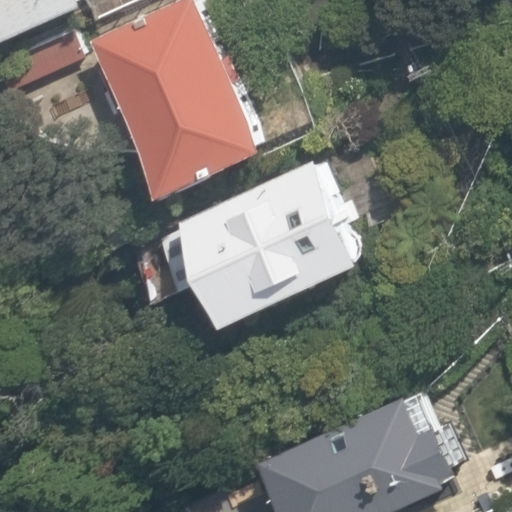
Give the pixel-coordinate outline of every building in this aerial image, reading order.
[(93,0),(0,0),(0,17),(15,55),(102,20),(93,0)] [(213,0),(211,0),(97,50),(167,211),(284,160),(213,0)] [(338,162),(192,229),(244,343),(391,276),(338,162)] [(277,471),(294,511),(443,511),(479,497),(439,402),(277,471)] [(216,511),(267,511),(256,491),(216,511)]
